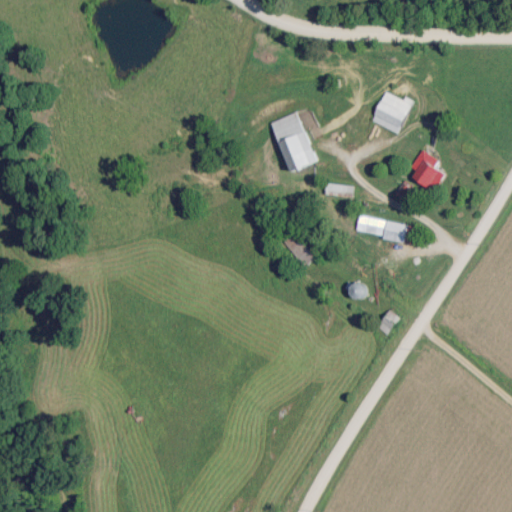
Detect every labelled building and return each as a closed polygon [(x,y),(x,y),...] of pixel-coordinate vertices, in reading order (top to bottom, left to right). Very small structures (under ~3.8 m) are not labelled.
[(412,103),(385,90),(371,121),(398,134),(412,103)] [(292,173),(318,162),(296,112),(270,123),(292,173)] [(433,167),(437,157),(419,151),(410,179),(437,188),(443,171),(433,167)] [(326,195),(352,195),(352,185),(326,185),(326,195)] [(416,226),(359,215),(356,232),(413,243),(416,226)] [(282,242),(304,267),(315,258),(294,232),(282,242)] [(353,298),(362,295),(359,284),(350,286),(353,298)]
